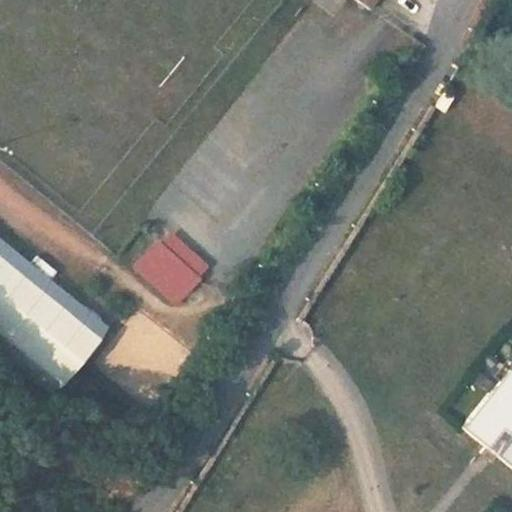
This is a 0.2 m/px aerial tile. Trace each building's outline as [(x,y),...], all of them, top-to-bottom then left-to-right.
[(371,0),(347,0),(364,11),(371,0)] [(149,240),(189,273),(199,262),(158,228),(149,240)] [(39,253),(27,264),(0,236),(0,335),(52,390),(111,334),(53,274),(56,271),(39,253)] [(127,265),(167,300),(189,273),(149,240),(127,265)] [(511,360),(510,359),(462,417),(511,458),(511,360)]
